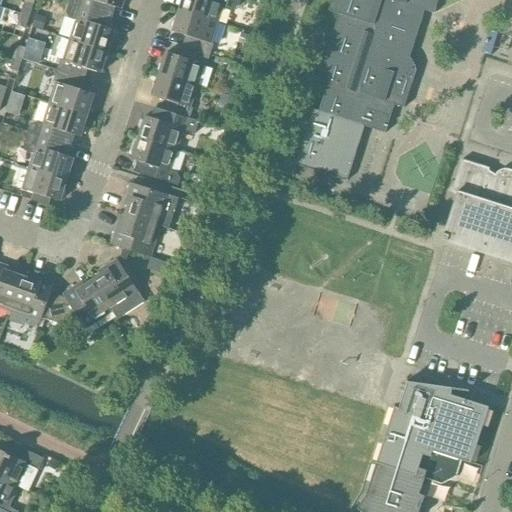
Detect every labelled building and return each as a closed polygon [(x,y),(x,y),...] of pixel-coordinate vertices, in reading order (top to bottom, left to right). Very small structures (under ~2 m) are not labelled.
[(69,0),(69,4),(105,16),(112,18),(115,8),(121,10),(124,0),(69,0)] [(183,0),(180,10),(218,22),(222,8),(231,11),(239,7),(240,5),(241,0),(183,0)] [(347,181),(365,127),(386,133),(395,105),(404,108),(417,70),(410,57),(425,11),(435,14),(438,0),(332,0),(329,11),(339,14),(318,81),(328,84),(319,111),(314,109),(296,165),(347,181)] [(21,14),(30,17),(33,5),(25,2),(21,14)] [(71,40),(108,52),(115,30),(109,28),(112,18),(105,16),(69,4),(66,14),(68,19),(76,22),(71,40)] [(201,52),(210,55),(214,44),(211,43),(218,22),(180,10),(173,32),(204,41),(201,52)] [(30,17),(21,14),(17,26),(26,29),(30,17)] [(57,71),(85,80),(88,69),(101,74),(108,52),(71,40),(64,61),(61,60),(57,71)] [(14,57),(22,60),(26,48),(17,45),(14,57)] [(210,55),(201,52),(197,62),(167,52),(160,74),(197,86),(204,65),(207,66),(210,55)] [(22,60),(14,57),(10,69),(18,72),(22,60)] [(50,104),(87,116),(94,94),(82,90),(85,80),(57,71),(54,82),(57,83),(50,104)] [(180,116),(190,119),(193,108),(190,107),(197,86),(160,74),(153,96),(184,105),(180,116)] [(27,132),(47,138),(71,146),(74,135),(81,138),(87,116),(50,104),(43,125),(36,123),(29,126),(27,132)] [(190,119),(180,116),(180,117),(155,108),(152,118),(146,116),(139,138),(177,150),(183,131),(195,134),(199,122),(190,120),(190,119)] [(30,168),(67,180),(74,158),(68,156),(71,146),(47,138),(27,132),(23,146),(26,152),(34,155),(30,168)] [(177,150),(139,138),(132,160),(137,161),(134,172),(142,174),(170,183),(169,184),(178,186),(180,179),(177,173),(173,172),(170,171),(177,150)] [(511,170),(509,170),(507,169),(504,169),(501,170),(499,171),(496,173),(495,175),(489,171),(490,168),(487,168),(465,161),(465,160),(462,160),(462,162),(454,189),(453,189),(452,191),(455,192),(457,192),(444,234),(442,240),(448,242),(448,241),(511,261),(511,170)] [(30,168),(23,190),(33,193),(31,200),(49,205),(51,199),(60,201),(67,180),(30,168)] [(160,228),(164,229),(169,230),(179,199),(170,196),(131,183),(127,196),(132,198),(126,215),(160,226),(160,228)] [(120,233),(115,232),(111,245),(150,257),(160,228),(160,226),(126,215),(120,233)] [(109,271),(93,281),(113,311),(118,320),(145,302),(118,259),(106,267),(109,271)] [(6,266),(0,263),(0,307),(9,311),(8,315),(10,316),(11,311),(10,311),(22,277),(5,271),(6,266)] [(42,318),(51,293),(54,283),(42,279),(40,283),(22,277),(10,311),(11,311),(38,321),(37,326),(39,327),(40,322),(41,322),(42,318)] [(51,293),(42,318),(60,324),(76,314),(85,329),(113,311),(93,281),(77,291),(75,287),(63,294),(62,297),(51,293)] [(261,294),(236,373),(266,382),(291,304),(261,294)] [(327,355),(313,397),(343,407),(357,365),(327,355)] [(452,388),(451,388),(441,387),(441,386),(438,382),(435,379),(431,377),(427,376),(422,377),(418,378),(415,381),(413,383),(407,382),(406,383),(407,384),(399,408),(395,407),(366,496),(366,498),(365,497),(358,509),(361,511),(419,511),(423,501),(425,497),(420,494),(425,479),(442,484),(457,477),(462,461),(471,464),(471,463),(489,408),(489,407),(487,406),(451,395),(452,388)] [(232,382),(222,412),(331,448),(341,417),(232,382)] [(0,477),(18,487),(26,490),(36,470),(38,471),(44,459),(22,449),(17,460),(0,451),(0,477)] [(18,487),(0,477),(0,511),(18,511),(9,507),(18,487)]
